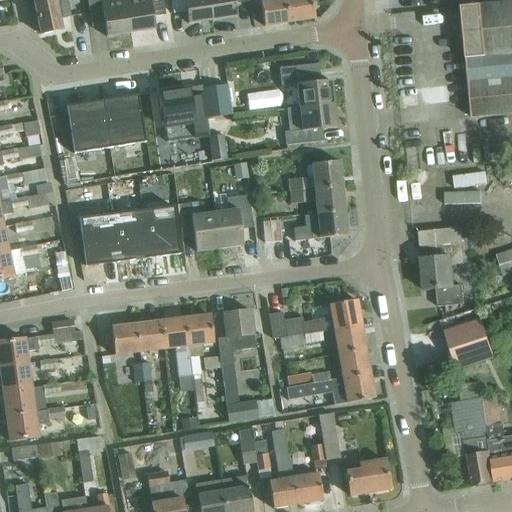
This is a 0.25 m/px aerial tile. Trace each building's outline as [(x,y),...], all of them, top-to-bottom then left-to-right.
[(65,0),(64,0),(53,0),(33,4),(40,36),(61,31),(59,21),(71,18),(66,0),(65,0)] [(130,35),(124,0),(120,0),(112,1),(112,0),(86,0),(91,29),(104,27),(106,38),(130,35)] [(124,0),(130,35),(154,31),(149,0),(124,0)] [(183,0),(187,25),(212,21),(208,0),(183,0)] [(208,0),(212,21),(236,18),(234,6),(250,4),(248,0),(208,0)] [(289,24),(285,0),(281,0),(260,3),(264,28),(289,24)] [(285,0),(289,24),(314,20),(310,0),(285,0)] [(511,3),(462,8),(470,87),(511,82),(511,3)] [(316,66),(279,70),(281,88),(299,87),(301,109),(335,106),(332,82),(318,83),(316,66)] [(511,82),(470,87),(473,119),(511,114),(511,82)] [(227,86),(201,90),(205,120),(231,117),(227,86)] [(188,89),(159,93),(166,143),(208,137),(201,89),(200,89),(201,99),(190,100),(188,89)] [(114,100),(101,102),(109,150),(145,144),(140,116),(137,97),(114,100)] [(89,104),(66,108),(70,137),(73,155),(109,150),(101,102),(89,104)] [(335,106),(288,111),(290,133),(286,134),(287,147),(317,144),(316,132),(337,130),(335,106)] [(0,137),(14,135),(14,134),(24,132),(23,124),(0,128),(0,137)] [(224,136),(209,139),(213,162),(227,160),(224,136)] [(0,166),(3,166),(3,162),(19,159),(19,161),(41,157),(39,146),(0,153),(0,166)] [(507,203),(504,179),(508,179),(506,161),(489,163),(494,204),(507,203)] [(315,191),(343,188),(340,163),(312,166),(315,191)] [(41,171),(0,178),(0,191),(8,190),(7,186),(24,183),(25,185),(43,182),(41,171)] [(489,185),(483,172),(454,187),(460,200),(489,185)] [(75,181),(76,193),(97,191),(95,178),(75,181)] [(288,182),(290,194),(302,193),(302,192),(301,180),(288,182)] [(317,204),(318,216),(346,212),(343,188),(315,191),(302,192),(302,193),(290,194),(291,207),(317,204)] [(0,203),(0,230),(3,230),(3,228),(1,217),(13,214),(12,210),(28,207),(29,211),(49,206),(47,194),(0,203)] [(188,197),(177,198),(179,217),(180,225),(181,232),(194,231),(196,254),(219,251),(215,216),(204,217),(203,204),(191,205),(189,206),(188,197)] [(215,216),(219,251),(243,248),(240,225),(252,223),(249,198),(227,201),(229,214),(215,216)] [(173,208),(141,212),(146,251),(148,260),(165,257),(179,255),(178,247),(173,208)] [(141,212),(110,216),(115,255),(116,264),(148,260),(146,251),(141,212)] [(306,229),(294,230),(295,243),(321,240),(321,241),(349,238),(347,225),(346,212),(318,216),(305,217),(306,229)] [(110,216),(79,220),(85,268),(116,264),(115,255),(110,216)] [(280,221),(263,222),(265,244),(282,242),(280,221)] [(3,230),(0,230),(0,255),(8,253),(5,239),(17,236),(17,234),(33,231),(32,225),(32,222),(3,228),(3,230)] [(426,250),(427,261),(422,262),(426,292),(438,291),(440,309),(466,306),(464,287),(456,288),(453,267),(466,265),(462,229),(420,234),(421,250),(426,250)] [(20,249),(22,258),(38,255),(36,246),(20,249)] [(8,253),(0,255),(0,280),(13,278),(13,277),(25,275),(22,258),(20,249),(8,253)] [(511,274),(511,250),(498,255),(504,276),(511,274)] [(322,334),(362,328),(358,302),(331,307),(333,320),(303,325),(302,320),(285,323),(283,314),(270,316),(274,341),(288,338),(288,339),(322,334)] [(226,340),(217,341),(219,357),(220,364),(233,363),(232,354),(256,351),(251,312),(223,316),(226,340)] [(213,346),(210,318),(186,321),(189,349),(192,376),(193,376),(197,407),(204,406),(199,358),(203,357),(202,348),(213,346)] [(495,359),(483,320),(444,333),(456,371),(495,359)] [(186,321),(160,324),(164,352),(175,351),(180,393),(195,392),(193,376),(192,376),(189,349),(186,321)] [(0,344),(0,369),(27,366),(27,364),(26,355),(37,353),(37,349),(82,343),(81,334),(73,335),(71,324),(50,327),(52,338),(24,342),(0,344)] [(140,355),(164,352),(160,324),(136,326),(140,355)] [(114,358),(140,355),(136,326),(111,329),(114,358)] [(362,328),(335,332),(339,357),(367,352),(362,328)] [(288,339),(280,341),(282,351),(306,347),(306,344),(324,341),(322,334),(288,339)] [(339,357),(343,380),(371,376),(367,352),(339,357)] [(57,360),(39,362),(40,371),(58,369),(58,373),(86,368),(84,357),(57,361),(57,360)] [(219,357),(203,359),(205,370),(221,368),(220,364),(219,357)] [(0,371),(3,393),(31,390),(27,366),(0,369),(0,371)] [(149,366),(141,367),(143,384),(152,383),(149,366)] [(143,384),(141,367),(133,368),(135,385),(143,384)] [(289,389),(313,385),(312,377),(311,374),(288,378),(289,389)] [(330,374),(312,377),(313,385),(332,382),(330,374)] [(289,389),(285,390),(287,402),(331,394),(333,408),(348,405),(375,401),(371,376),(343,380),(343,381),(332,383),(332,382),(313,385),(289,389)] [(42,387),(43,396),(60,394),(59,385),(42,387)] [(6,418),(34,414),(31,390),(3,393),(6,418)] [(225,407),(228,425),(274,417),(271,400),(225,407)] [(456,435),(444,437),(448,460),(466,457),(467,457),(472,489),(495,485),(483,405),(482,400),(459,404),(451,405),(456,435)] [(494,402),(483,405),(495,485),(511,481),(511,435),(505,437),(503,428),(492,430),(492,428),(499,426),(494,402)] [(48,412),(34,414),(6,418),(10,443),(38,439),(36,426),(49,424),(49,421),(65,419),(63,408),(48,410),(48,412)] [(93,408),(84,410),(86,422),(95,421),(93,408)] [(317,417),(325,462),(339,460),(331,415),(317,417)] [(255,464),(254,457),(252,442),(251,430),(239,432),(241,444),(238,444),(242,466),(255,464)] [(279,481),(268,483),(272,510),(297,506),(293,479),(288,453),(285,431),(271,434),(279,481)] [(212,434),(180,440),(181,452),(213,447),(212,434)] [(98,439),(76,442),(82,485),(92,483),(88,456),(101,454),(98,439)] [(59,444),(39,447),(41,459),(60,457),(59,444)] [(322,446),(310,448),(312,464),(324,462),(322,446)] [(12,450),(14,462),(38,459),(35,447),(12,450)] [(118,458),(122,481),(134,479),(130,455),(118,458)] [(254,457),(255,464),(258,481),(270,479),(268,471),(269,471),(266,455),(254,457)] [(345,474),(349,498),(389,491),(384,461),(359,465),(360,471),(345,474)] [(143,473),(141,463),(134,464),(136,474),(143,473)] [(146,477),(152,511),(182,511),(181,500),(161,504),(158,488),(168,486),(167,474),(146,477)] [(293,479),(297,506),(322,502),(317,475),(294,479),(293,479)] [(251,511),(246,477),(220,482),(225,511),(251,511)] [(225,511),(220,482),(194,486),(198,511),(225,511)] [(26,486),(15,488),(17,500),(18,511),(46,511),(46,509),(29,511),(27,498),(26,486)] [(60,511),(57,493),(45,495),(47,508),(46,509),(46,511),(60,511)] [(100,510),(87,511),(108,511),(106,496),(98,497),(100,510)] [(87,511),(85,499),(61,503),(62,511),(87,511)]
